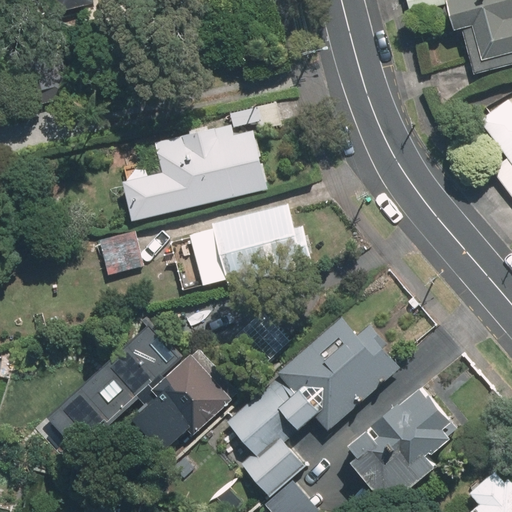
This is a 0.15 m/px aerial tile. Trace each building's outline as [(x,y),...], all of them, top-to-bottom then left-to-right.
[(450,0),(414,0),(417,14),(452,7),(450,0)] [(469,25),(481,68),(511,59),(511,0),(455,0),(463,26),(469,25)] [(511,111),(510,108),(480,129),(511,172),(511,111)] [(133,180),(142,217),(275,185),(258,117),(163,140),(170,171),(133,180)] [(292,209),(215,228),(216,232),(198,236),(210,284),(227,280),(230,289),(315,267),(306,228),(297,231),(292,209)] [(143,228),(102,237),(110,273),(151,265),(143,228)] [(391,347),(374,326),(361,337),(345,318),(226,419),(253,451),(243,458),(274,495),(312,463),(290,437),(318,414),(333,432),(404,373),(386,351),(391,347)] [(190,359),(152,319),(36,429),(73,469),(142,403),(186,450),(250,389),(206,343),(190,359)] [(11,378),(19,349),(0,343),(0,377),(1,375),(11,378)] [(457,428),(423,388),(350,449),(361,462),(354,468),(392,511),(394,511),(441,473),(432,463),(455,444),(448,436),(457,428)] [(511,511),(511,481),(510,479),(506,483),(498,475),(472,497),(482,509),(478,511),(511,511)] [(272,506),(277,511),(318,511),(323,508),(299,482),(272,506)] [(0,511),(27,511),(29,503),(0,495),(0,511)]
